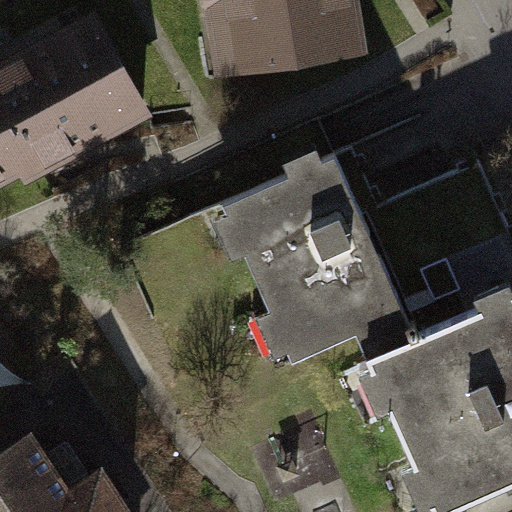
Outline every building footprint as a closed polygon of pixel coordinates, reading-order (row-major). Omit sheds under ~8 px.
[(350,0),(206,0),(216,73),(358,55),(350,0)] [(0,195),(151,117),(100,19),(0,70),(0,195)] [(297,353),(357,327),(511,259),(511,219),(494,178),(371,232),(335,150),(229,196),(297,353)] [(440,511),(511,481),(511,259),(357,327),(437,511),(440,511)] [(18,414),(0,425),(0,511),(101,511),(122,500),(92,449),(52,472),(18,414)]
